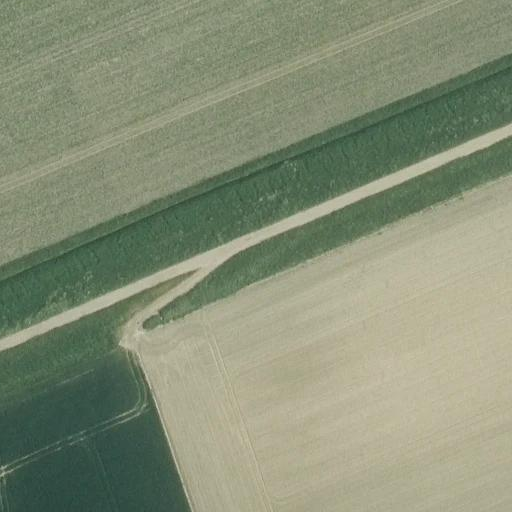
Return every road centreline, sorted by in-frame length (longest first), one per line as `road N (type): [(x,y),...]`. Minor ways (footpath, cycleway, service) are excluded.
road 1 (track): [(511,132),(226,252),(142,319),(133,351)]
road 2 (track): [(226,252),(0,348)]
